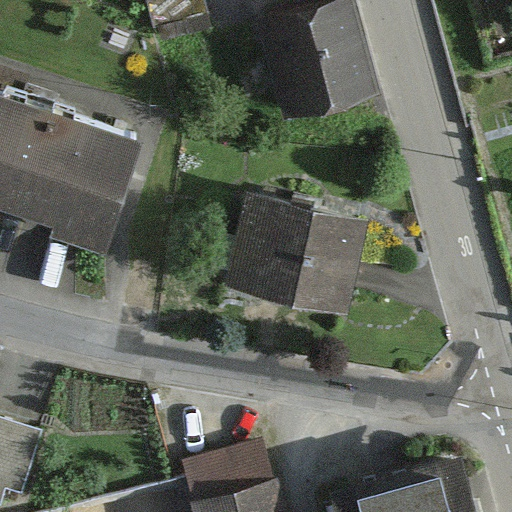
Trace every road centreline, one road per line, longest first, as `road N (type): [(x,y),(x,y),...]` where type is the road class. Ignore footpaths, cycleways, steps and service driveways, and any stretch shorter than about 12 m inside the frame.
road 1 (residential): [(504,410),(403,406),(234,378),(0,308)]
road 2 (residential): [(504,410),(388,0)]
